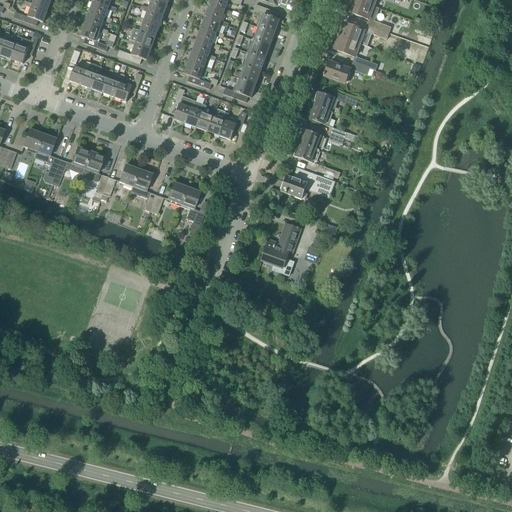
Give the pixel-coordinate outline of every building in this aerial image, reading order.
[(34,0),(33,5),(32,7),(47,12),(51,1),(48,0),(34,0)] [(94,0),(93,3),(108,9),(107,11),(115,13),(116,9),(109,7),(111,0),(94,0)] [(146,0),(151,2),(149,9),(148,11),(163,17),(167,6),(152,0),(151,0),(146,0)] [(211,0),(209,8),(224,13),(223,15),(231,17),(232,14),(225,11),(228,2),(223,0),(211,0)] [(285,10),(286,6),(288,0),(281,0),(281,2),(279,1),(277,7),(285,10)] [(379,10),(373,8),(352,0),(351,0),(351,1),(352,1),(347,13),(368,21),(368,20),(370,21),(368,27),(389,35),(391,29),(374,22),(379,10)] [(32,7),(33,5),(25,2),(24,6),(31,9),(28,18),(38,22),(43,24),(47,12),(32,7)] [(93,3),(89,15),(104,20),(103,22),(111,24),(112,21),(105,18),(107,11),(108,9),(93,3)] [(253,12),(263,16),(265,17),(267,10),(255,6),(253,12)] [(147,13),(145,20),(144,23),(159,29),(163,17),(148,11),(149,9),(141,7),(140,10),(147,13)] [(209,8),(205,19),(220,24),(219,26),(227,28),(228,25),(221,22),(223,15),(224,13),(209,8)] [(258,22),(256,27),(275,34),(276,29),(278,30),(280,23),(279,22),(279,21),(276,20),(278,14),(267,10),(265,17),(263,16),(261,23),(258,22)] [(14,19),(24,23),(26,17),(16,14),(14,19)] [(89,15),(85,26),(100,32),(99,33),(107,36),(108,32),(101,29),(103,22),(104,20),(89,15)] [(26,17),(24,23),(36,27),(38,22),(28,18),(26,17)] [(143,24),(140,32),(139,34),(155,40),(159,29),(144,23),(145,20),(137,18),(136,22),(143,24)] [(205,19),(201,30),(216,35),(215,38),(223,40),(223,38),(224,36),(217,33),(219,26),(220,24),(205,19)] [(338,36),(338,38),(359,45),(364,32),(343,25),(339,37),(338,36)] [(100,32),(85,26),(80,38),(85,39),(96,43),(99,33),(100,32)] [(253,35),(251,41),(270,47),(272,42),(273,42),(275,36),(274,35),(275,34),(256,27),(256,28),(258,29),(256,36),(253,35)] [(389,35),(368,27),(366,33),(386,41),(389,35)] [(139,36),(136,43),(135,45),(151,51),(155,40),(139,34),(140,32),(133,29),(132,33),(139,36)] [(201,30),(197,41),(212,47),(211,49),(219,51),(220,47),(213,45),(215,38),(216,35),(201,30)] [(0,56),(1,57),(6,42),(7,42),(9,38),(10,34),(6,33),(3,40),(0,39),(0,56)] [(17,46),(12,61),(23,65),(26,55),(32,57),(39,39),(33,36),(31,42),(21,39),(19,46),(17,46)] [(1,57),(12,61),(17,46),(19,46),(21,39),(17,37),(16,41),(9,38),(7,42),(6,42),(1,57)] [(359,45),(338,38),(337,39),(338,39),(334,51),(354,58),(359,45)] [(84,45),(95,49),(97,43),(96,43),(85,39),(84,45)] [(135,45),(136,43),(129,41),(128,44),(135,47),(131,56),(142,60),(147,62),(151,51),(135,45)] [(197,41),(192,53),(208,58),(207,60),(215,62),(216,59),(209,56),(211,49),(212,47),(197,41)] [(249,48),(247,53),(265,60),(267,55),(268,55),(271,48),(269,48),(270,47),(251,41),(254,42),(251,49),(249,48)] [(97,43),(95,49),(106,53),(108,47),(107,47),(97,43)] [(80,54),(74,52),(70,63),(76,65),(80,54)] [(117,57),(129,62),(131,56),(119,52),(117,57)] [(192,53),(188,64),(204,69),(203,71),(210,74),(212,70),(204,67),(207,60),(208,58),(192,53)] [(244,61),(242,66),(261,73),(262,68),(264,68),(266,61),(265,61),(265,60),(247,53),(246,54),(249,55),(246,62),(244,61)] [(81,87),(92,91),(98,75),(100,76),(102,68),(92,65),(96,56),(92,55),(89,64),(90,64),(88,72),(87,71),(81,87)] [(131,56),(129,62),(140,65),(142,60),(131,56)] [(356,59),(354,65),(369,71),(369,70),(375,72),(377,66),(356,59)] [(69,82),(81,87),(87,71),(88,72),(90,64),(89,64),(87,63),(84,70),(75,67),(69,82)] [(324,78),(345,85),(350,71),(329,63),(325,75),(324,75),(323,77),(324,77),(324,78)] [(204,69),(188,64),(184,76),(189,77),(200,81),(203,71),(204,69)] [(369,71),(354,65),(352,72),(367,77),(369,71)] [(239,74),(237,79),(256,85),(258,81),(259,81),(261,74),(260,74),(261,73),(242,66),(242,67),(244,68),(242,75),(239,74)] [(411,75),(417,77),(420,68),(414,66),(411,75)] [(92,91),(103,95),(109,79),(111,80),(112,76),(113,73),(110,71),(107,79),(100,76),(98,75),(92,91)] [(103,95),(115,99),(121,84),(123,85),(124,79),(125,77),(121,75),(120,79),(112,76),(111,80),(109,79),(103,95)] [(121,84),(115,99),(126,103),(130,93),(135,95),(142,77),(137,75),(134,82),(124,79),(123,85),(121,84)] [(187,83),(198,87),(200,81),(199,81),(200,81),(189,77),(187,83)] [(256,85),(237,79),(237,80),(240,81),(237,87),(235,87),(232,92),(225,90),(223,96),(246,104),(248,98),(251,99),(253,93),(254,94),(257,87),(255,87),(256,85)] [(200,81),(198,87),(210,91),(212,85),(216,87),(218,82),(212,80),(211,85),(200,81)] [(179,90),(175,101),(180,103),(184,92),(179,90)] [(316,103),(314,107),(333,114),(338,116),(340,111),(335,109),(338,101),(332,99),(321,95),(321,94),(317,93),(314,102),(316,103)] [(342,103),(356,108),(358,102),(345,97),(342,103)] [(174,121),(186,125),(192,110),(193,110),(195,103),(191,101),(189,109),(179,105),(174,121)] [(186,125),(197,129),(203,114),(204,114),(206,107),(195,103),(193,110),(192,110),(186,125)] [(333,114),(314,107),(313,112),(311,111),(307,120),(311,122),(311,121),(323,125),(322,126),(328,128),(333,114)] [(197,129),(208,133),(214,118),(215,119),(217,111),(214,110),(211,117),(204,114),(203,114),(197,129)] [(225,122),(220,137),(231,141),(234,132),(240,134),(247,115),(241,113),(236,126),(227,123),(225,122)] [(208,133),(220,137),(225,122),(227,123),(229,115),(225,114),(223,121),(215,119),(214,118),(208,133)] [(333,129),(331,135),(344,140),(355,143),(357,138),(333,129)] [(0,141),(3,132),(0,131),(0,167),(2,168),(9,152),(0,148),(0,141)] [(22,148),(35,153),(42,136),(29,131),(22,148)] [(302,140),(301,145),(319,151),(324,138),(319,136),(319,137),(307,132),(304,131),(300,140),(302,140)] [(344,140),(331,135),(329,140),(342,145),(344,140)] [(49,157),(55,141),(47,138),(42,137),(42,136),(35,153),(33,159),(50,166),(47,174),(44,173),(42,180),(44,184),(50,186),(59,161),(53,159),(49,157)] [(319,151),(301,145),(299,149),(297,149),(294,158),(297,159),(298,159),(309,163),(314,165),(319,151)] [(81,176),(83,171),(90,154),(89,153),(89,154),(84,152),(84,151),(77,149),(71,165),(59,161),(50,186),(57,189),(64,170),(81,176)] [(9,152),(2,168),(9,171),(15,154),(9,152)] [(83,171),(81,176),(81,178),(96,184),(99,176),(97,175),(103,158),(95,156),(90,154),(83,171)] [(118,184),(132,188),(138,171),(125,166),(118,184)] [(317,172),(338,180),(340,174),(319,167),(317,172)] [(297,169),(293,180),(308,185),(305,191),(329,200),(335,183),(297,169)] [(138,171),(132,188),(129,194),(146,200),(143,211),(150,214),(156,197),(145,193),(151,176),(150,176),(150,174),(145,172),(143,173),(138,171)] [(4,173),(1,179),(10,182),(13,176),(4,173)] [(102,196),(108,179),(101,177),(92,201),(99,204),(100,201),(102,196)] [(308,185),(293,180),(287,177),(281,193),(302,201),(305,191),(308,185)] [(106,203),(107,198),(108,198),(115,182),(108,179),(102,196),(100,201),(106,203)] [(32,191),(34,182),(26,181),(24,190),(32,191)] [(167,201),(180,206),(186,189),(173,184),(167,201)] [(186,189),(180,206),(189,210),(185,221),(193,223),(188,237),(195,239),(204,215),(193,211),(199,194),(186,189)] [(156,197),(150,214),(157,216),(163,199),(156,197)] [(286,226),(279,245),(269,242),(262,261),(283,269),(291,246),(294,247),(300,231),(286,226)] [(304,261),(314,265),(319,252),(309,248),(304,261)]
